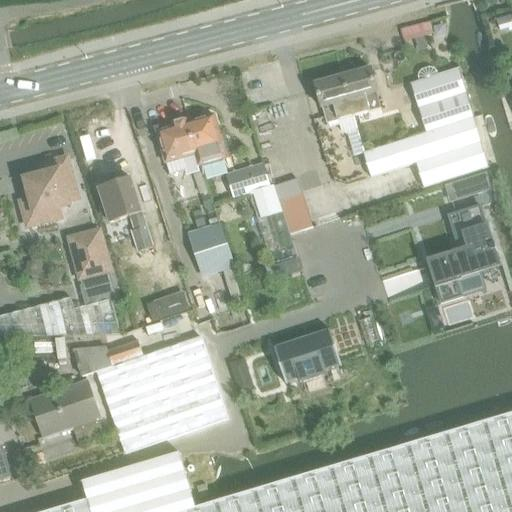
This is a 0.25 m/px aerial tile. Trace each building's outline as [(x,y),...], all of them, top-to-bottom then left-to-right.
[(511,13),(495,18),(498,28),(499,28),(500,31),(511,27),(511,13)] [(403,27),(404,38),(434,33),(432,22),(403,27)] [(409,139),(363,153),(371,179),(416,166),(423,189),(489,168),(459,69),(410,85),(426,134),(409,139)] [(372,70),(344,78),(355,117),(382,110),(378,94),(379,94),(372,70)] [(344,78),(316,85),(323,109),(324,109),(328,125),(339,122),(342,133),(348,135),(360,132),(355,117),(344,78)] [(215,117),(190,125),(198,154),(196,155),(200,170),(203,169),(206,178),(227,172),(228,169),(227,162),(228,162),(215,117)] [(174,129),(160,133),(168,163),(196,155),(198,154),(190,125),(189,122),(187,122),(184,119),(179,121),(176,126),(173,126),(174,129)] [(67,160),(42,167),(45,177),(34,180),(29,188),(33,202),(23,205),(29,228),(61,219),(59,209),(70,206),(69,202),(79,200),(67,160)] [(263,165),(229,175),(235,199),(251,195),(259,221),(287,313),(308,308),(312,307),(290,236),(275,187),(271,188),(270,188),(263,165)] [(485,177),(448,189),(452,201),(489,189),(485,177)] [(138,254),(154,248),(132,181),(100,191),(105,206),(111,204),(116,221),(130,216),(135,231),(131,232),(138,254)] [(209,195),(201,198),(206,211),(213,208),(209,195)] [(500,268),(495,250),(494,249),(493,246),(493,245),(481,208),(456,216),(461,234),(462,238),(467,250),(451,255),(449,256),(428,262),(429,263),(429,265),(441,304),(462,298),(457,282),(461,281),(461,280),(500,268)] [(193,214),(197,228),(206,226),(201,211),(193,214)] [(200,273),(231,263),(220,229),(189,238),(200,273)] [(101,232),(72,240),(83,279),(112,271),(101,232)] [(175,316),(190,311),(184,292),(169,298),(175,316)] [(0,338),(120,336),(111,301),(74,310),(71,299),(0,317),(0,338)] [(445,334),(438,306),(426,309),(433,337),(445,334)] [(371,318),(359,322),(366,345),(379,341),(371,318)] [(275,350),(285,384),(299,379),(301,385),(325,377),(324,372),(341,366),(331,332),(314,337),(312,334),(300,338),(301,341),(275,350)] [(112,367),(108,350),(107,347),(72,351),(82,379),(97,373),(126,455),(227,419),(225,412),(201,338),(144,357),(113,368),(112,367)] [(138,340),(108,350),(112,367),(144,356),(138,340)] [(246,367),(244,360),(229,365),(234,379),(240,377),(246,367)] [(79,443),(105,434),(99,419),(101,419),(88,382),(32,402),(45,438),(74,428),(79,443)] [(89,502),(54,511),(511,511),(511,415),(195,511),(179,455),(84,483),(89,502)] [(0,480),(12,477),(3,447),(0,447),(0,480)]
